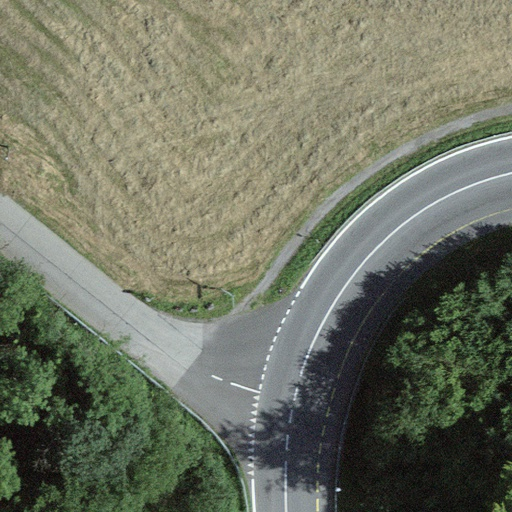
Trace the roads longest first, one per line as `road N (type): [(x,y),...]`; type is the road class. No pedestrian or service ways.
road 1 (residential): [(0,226),(140,329),(212,363),(295,387)]
road 2 (primary): [(511,173),(446,197),(389,235),(320,325),(295,387)]
road 3 (track): [(79,511),(54,412),(0,347)]
road 4 (primary): [(295,387),(285,511)]
